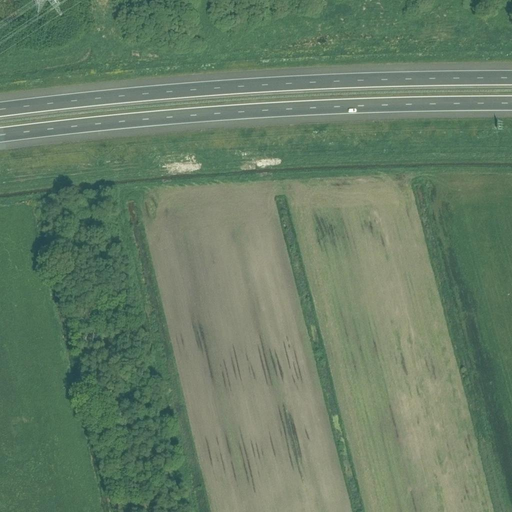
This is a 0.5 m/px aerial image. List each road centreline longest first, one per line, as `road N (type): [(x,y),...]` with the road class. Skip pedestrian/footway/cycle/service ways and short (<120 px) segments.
road 1 (motorway): [(0,136),(242,112),(511,104)]
road 2 (motorway): [(511,79),(241,87),(0,110)]
